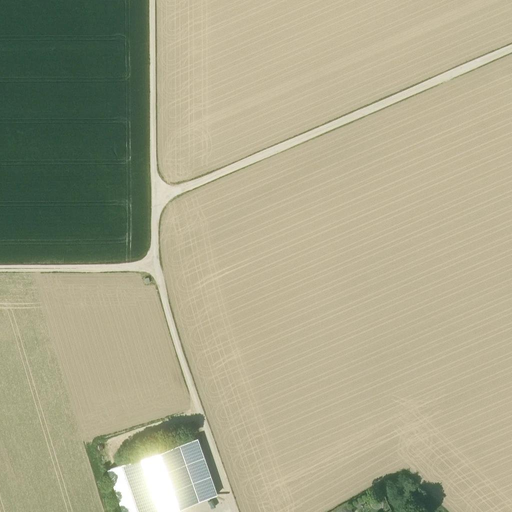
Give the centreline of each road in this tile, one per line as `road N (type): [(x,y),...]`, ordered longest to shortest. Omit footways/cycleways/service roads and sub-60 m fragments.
road 1 (track): [(511,48),(154,200)]
road 2 (track): [(154,200),(156,267),(234,511)]
road 3 (track): [(152,0),(154,200)]
road 4 (track): [(0,269),(156,267)]
